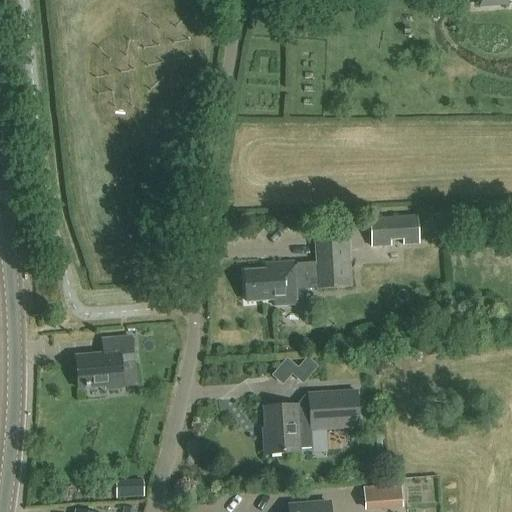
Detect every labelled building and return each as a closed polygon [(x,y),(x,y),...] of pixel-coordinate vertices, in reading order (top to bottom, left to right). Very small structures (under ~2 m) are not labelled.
[(417,8),(393,12),(397,39),(421,36),(417,8)] [(403,246),(420,245),(417,215),(369,218),(371,248),(392,247),(392,241),(403,240),(403,246)] [(266,271),(245,272),(247,303),(274,301),(274,307),(297,306),(296,290),(318,288),(318,290),(351,288),(348,241),(315,243),(317,266),(294,268),(294,263),(265,265),(266,271)] [(400,346),(398,330),(374,331),(375,347),(400,346)] [(78,389),(106,386),(107,389),(123,388),(120,363),(133,362),(131,337),(102,340),(103,355),(75,357),(78,389)] [(299,449),(312,448),(310,430),(359,427),(357,393),(309,395),(309,409),(297,409),(297,406),(264,408),(267,455),(300,453),(299,449)] [(130,498),(146,496),(145,485),(129,487),(130,498)] [(365,489),(366,509),(402,507),(400,486),(365,489)]
